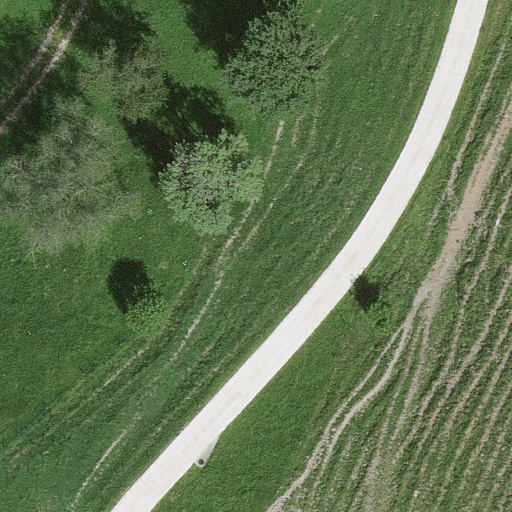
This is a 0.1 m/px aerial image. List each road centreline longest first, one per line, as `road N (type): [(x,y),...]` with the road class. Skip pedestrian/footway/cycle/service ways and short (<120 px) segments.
road 1 (track): [(472,0),(435,116),(393,201),(325,294),(132,511)]
road 2 (track): [(0,118),(77,0)]
